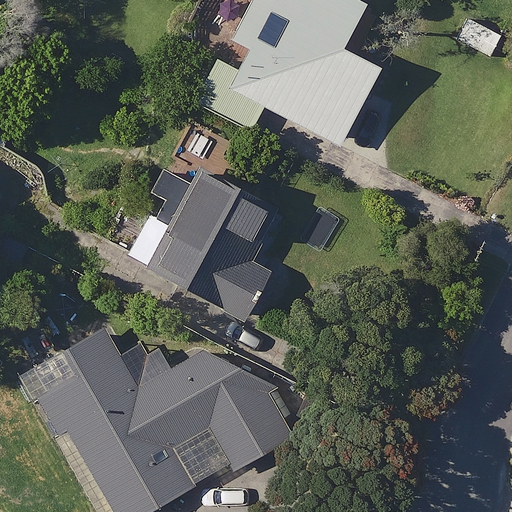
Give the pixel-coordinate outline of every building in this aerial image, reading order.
[(354,0),(268,0),(265,7),(251,0),(241,0),(225,32),(242,40),(222,81),(209,75),(194,103),(245,129),(258,103),(332,140),(371,62),(333,43),(354,0)] [(498,33),(462,15),(450,38),(486,57),(498,33)] [(0,137),(8,122),(0,118),(0,137)] [(272,209),(194,167),(164,222),(142,210),(120,250),(236,313),(262,263),(247,256),(272,209)] [(99,320),(16,365),(96,511),(130,511),(283,428),(258,383),(249,387),(235,361),(194,349),(133,382),(99,320)]
